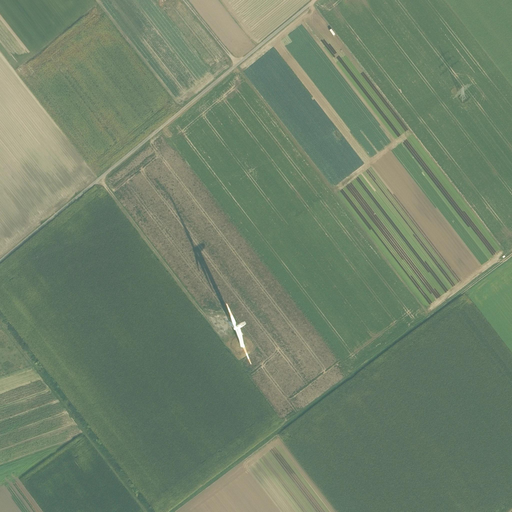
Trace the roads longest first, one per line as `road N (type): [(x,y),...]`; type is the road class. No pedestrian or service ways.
road 1 (track): [(511,254),(171,511)]
road 2 (track): [(315,0),(0,261)]
road 3 (track): [(221,337),(99,178)]
